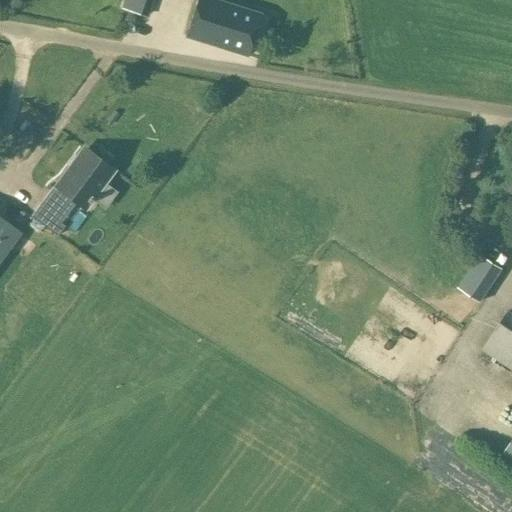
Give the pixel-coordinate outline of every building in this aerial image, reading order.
[(124,0),(122,8),(149,16),(154,0),(124,0)] [(260,14),(215,0),(197,0),(186,37),(247,56),(260,14)] [(69,168),(58,184),(38,207),(55,220),(72,197),(84,208),(86,205),(88,206),(115,171),(86,150),(72,170),(69,168)] [(511,161),(491,204),(511,214),(511,161)] [(0,260),(20,234),(0,218),(0,260)] [(480,254),(458,288),(480,302),(502,268),(480,254)] [(511,313),(509,312),(482,351),(511,371),(511,313)] [(511,441),(498,463),(511,472),(511,441)]
